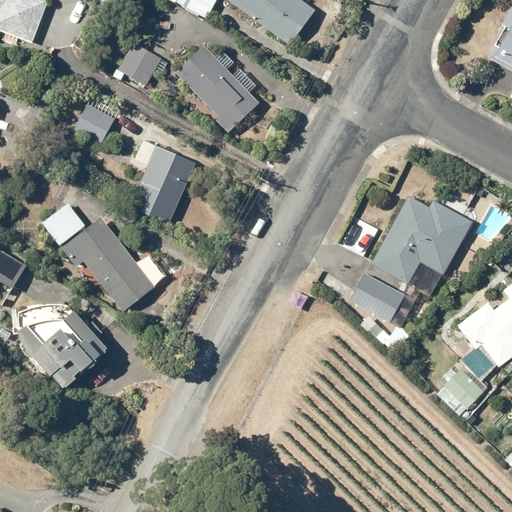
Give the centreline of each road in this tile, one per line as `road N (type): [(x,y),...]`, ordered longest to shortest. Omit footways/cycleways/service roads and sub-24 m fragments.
road 1 (residential): [(172,430),(369,79)]
road 2 (residential): [(511,157),(369,79)]
